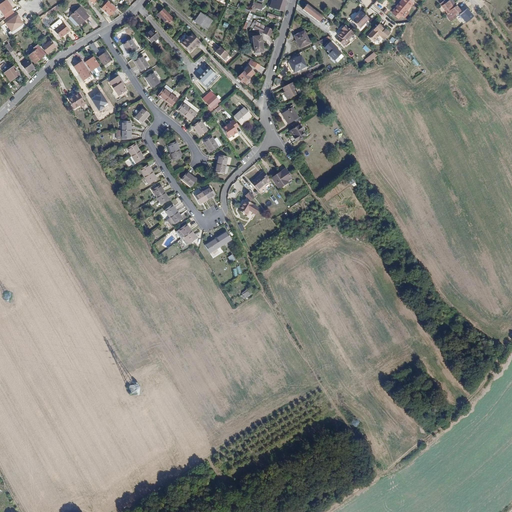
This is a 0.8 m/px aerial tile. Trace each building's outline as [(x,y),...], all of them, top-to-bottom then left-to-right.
[(270,7),(282,11),(286,0),(277,0),(276,2),(273,1),(270,7)] [(415,4),(414,3),(409,0),(404,0),(395,12),(404,18),(415,4)] [(451,0),(447,0),(441,5),(452,19),(456,16),(454,14),(459,10),(451,0)] [(253,2),(251,7),(258,9),(261,10),(263,5),(253,2)] [(112,5),(108,3),(102,10),(109,15),(114,10),(110,7),(112,5)] [(325,16),(308,4),(303,10),(320,22),(325,16)] [(478,12),(471,4),(468,7),(474,14),(478,12)] [(73,18),(70,19),(75,25),(77,23),(78,24),(88,16),(80,7),(70,15),(73,18)] [(169,23),(173,19),(163,9),(159,13),(169,23)] [(359,13),(356,16),(357,16),(354,20),(362,27),(371,17),(363,10),(360,13),(359,13)] [(251,22),(253,14),(249,13),(245,27),(250,29),(252,22),(251,22)] [(212,21),(202,14),(196,22),(206,29),(212,21)] [(54,30),(53,30),(60,38),(69,31),(62,23),(59,19),(51,26),(54,30)] [(354,30),(346,23),(343,27),(344,28),(339,34),(341,35),(338,38),(343,43),(349,37),(348,36),(354,30)] [(386,28),(380,23),(369,35),(375,40),(381,34),(386,38),(391,31),(387,27),(386,28)] [(263,34),(265,28),(257,26),(256,29),(261,31),(260,33),(263,34)] [(159,36),(152,29),(144,36),(151,43),(153,41),(154,42),(158,38),(157,37),(159,36)] [(273,31),(266,29),(264,35),(271,37),(273,31)] [(294,34),(300,46),(311,42),(305,30),(294,34)] [(252,35),(254,49),(262,48),(261,34),(252,35)] [(199,48),(202,44),(196,39),(192,35),(183,45),(191,52),(197,46),(199,48)] [(138,50),(131,39),(123,45),(130,55),(138,50)] [(42,47),(46,54),(55,47),(50,41),(47,43),(46,41),(44,42),(45,44),(42,47)] [(343,53),(330,42),(325,48),(331,53),(328,56),(335,62),(343,53)] [(89,46),(95,54),(99,51),(93,43),(89,46)] [(220,46),(215,52),(224,60),(229,55),(222,48),(220,46)] [(41,55),(44,53),(39,47),(37,49),(36,48),(32,51),(31,50),(29,51),(30,53),(27,55),(34,63),(43,57),(41,55)] [(363,55),(366,57),(372,51),(368,48),(363,55)] [(99,57),(105,65),(112,61),(106,52),(99,57)] [(142,56),(134,62),(141,72),(149,67),(142,56)] [(300,56),(289,62),(293,72),(306,66),(300,56)] [(86,62),(87,64),(92,71),(99,66),(93,57),(86,62)] [(28,73),(34,68),(28,60),(22,65),(28,73)] [(83,62),(89,73),(91,72),(86,65),(84,61),(83,62)] [(82,78),(89,73),(83,62),(75,66),(78,70),(76,71),(78,74),(79,73),(82,78)] [(10,81),(19,74),(14,67),(11,70),(10,68),(7,70),(8,72),(5,74),(10,81)] [(245,82),(249,77),(254,73),(248,67),(239,76),(245,82)] [(207,89),(218,81),(211,72),(200,80),(207,89)] [(153,73),(145,78),(152,89),(160,83),(153,73)] [(129,90),(120,76),(110,82),(119,97),(129,90)] [(281,88),(283,92),(287,99),(296,94),(291,83),(281,88)] [(177,99),(164,89),(158,96),(172,107),(177,99)] [(74,97),(73,97),(79,107),(81,106),(85,103),(79,92),(73,96),(74,97)] [(88,92),(85,93),(91,104),(94,102),(88,92)] [(223,103),(215,95),(206,103),(209,106),(207,107),(212,112),(223,103)] [(79,107),(73,97),(69,99),(74,109),(79,107)] [(196,114),(183,103),(177,111),(184,116),(191,121),(196,114)] [(287,110),(283,113),(280,115),(287,125),(294,121),(295,124),(301,120),(300,117),(298,118),(291,108),(292,107),(291,105),(285,109),(287,110)] [(150,114),(142,108),(134,118),(141,124),(150,114)] [(224,112),(229,118),(233,115),(228,109),(224,112)] [(96,114),(100,122),(105,119),(101,111),(96,114)] [(244,128),(255,120),(248,112),(238,120),(244,128)] [(121,139),(131,139),(131,122),(121,122),(121,139)] [(193,127),(200,137),(208,131),(200,122),(193,127)] [(241,129),(237,124),(234,126),(235,127),(227,133),(234,142),(242,136),(239,133),(238,131),(241,129)] [(292,137),(296,142),(304,137),(301,132),(303,131),(299,126),(290,132),(293,137),(292,137)] [(218,148),(211,137),(204,142),(210,153),(218,148)] [(176,142),(167,145),(173,162),(182,158),(176,142)] [(127,149),(136,163),(144,159),(135,144),(127,149)] [(250,152),(243,158),(246,162),(253,156),(250,152)] [(227,157),(218,156),(214,173),(224,175),(227,157)] [(140,170),(149,185),(157,180),(148,165),(140,170)] [(286,169),(272,178),(279,188),(288,182),(288,181),(292,178),(286,169)] [(182,179),(192,187),(197,180),(187,172),(182,179)] [(251,181),(257,189),(267,182),(261,174),(251,181)] [(160,186),(152,190),(161,205),(169,200),(160,186)] [(199,188),(192,192),(195,196),(201,192),(199,188)] [(215,195),(210,188),(195,197),(199,204),(215,195)] [(245,201),(239,211),(247,216),(250,210),(253,206),(245,201)] [(170,218),(175,225),(183,219),(178,212),(172,205),(165,211),(170,218)] [(260,209),(253,206),(250,210),(257,214),(260,209)] [(179,230),(189,244),(197,238),(186,225),(179,230)] [(231,240),(226,232),(204,245),(210,253),(231,240)]
